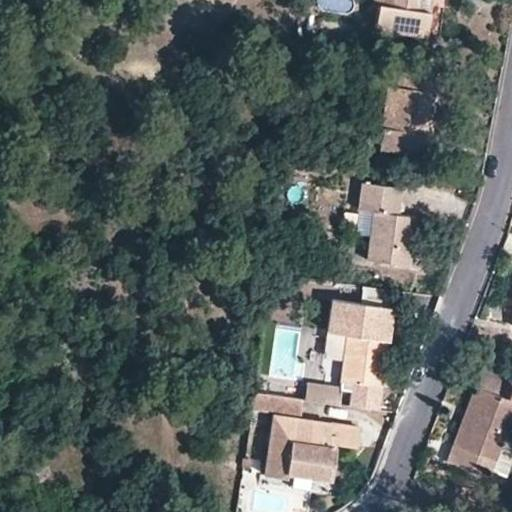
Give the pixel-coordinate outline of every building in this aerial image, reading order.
[(395,0),(395,3),(376,2),(375,25),(428,31),(431,8),(422,8),(422,0),(395,0)] [(433,97),(436,77),(394,74),(393,92),(380,92),(373,146),(420,150),(426,95),(433,97)] [(398,209),(400,182),(358,179),(356,205),(370,206),(365,253),(414,258),(419,211),(398,209)] [(340,375),(379,379),(384,329),(371,328),(372,322),(384,323),(387,299),(331,293),(328,325),(345,327),(353,327),(351,346),(343,345),(340,375)] [(345,327),(343,345),(351,346),(353,327),(345,327)] [(505,415),(511,416),(511,383),(472,369),(464,393),(477,398),(462,441),(448,436),(442,454),(486,470),(489,460),(505,415)] [(313,387),(311,404),(330,406),(332,389),(313,387)] [(299,413),(301,398),(254,392),(251,418),(266,420),(267,410),(299,413)] [(477,398),(464,393),(448,436),(462,441),(477,398)] [(505,466),(511,445),(511,416),(505,415),(489,460),(505,466)] [(264,481),(295,484),(296,473),(334,478),(338,445),(354,447),(356,427),(272,417),(264,481)] [(296,473),(295,484),(333,489),(334,478),(296,473)]
